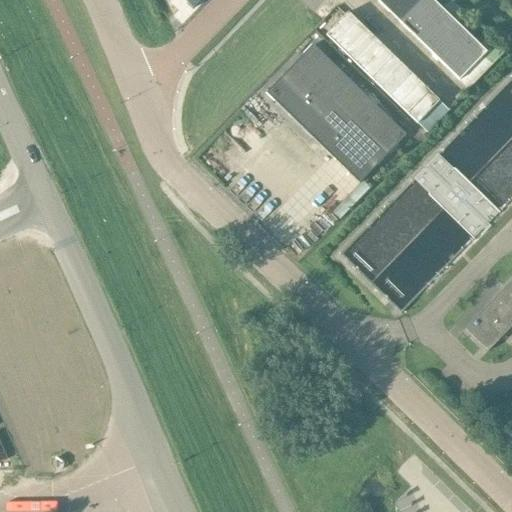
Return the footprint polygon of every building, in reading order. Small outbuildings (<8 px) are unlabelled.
[(201,0),(183,0),(193,9),(201,0)] [(375,0),(399,23),(420,0),(375,0)] [(420,0),(399,23),(430,54),(458,25),(431,0),(420,0)] [(326,35),(349,58),(371,36),(347,13),(326,35)] [(458,25),(430,54),(458,81),(486,53),(458,25)] [(371,36),(349,58),(372,80),(393,57),(371,36)] [(405,136),(312,45),(265,93),(358,184),(405,136)] [(393,57),(372,80),(394,102),(416,79),(393,57)] [(416,79),(394,102),(417,124),(438,101),(416,79)] [(511,280),(464,329),(487,352),(511,325),(511,280)]
